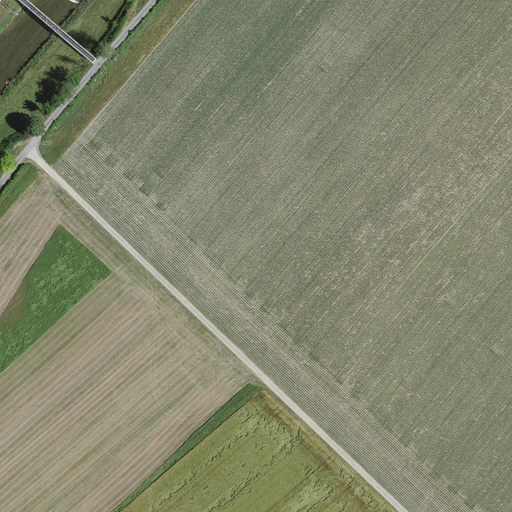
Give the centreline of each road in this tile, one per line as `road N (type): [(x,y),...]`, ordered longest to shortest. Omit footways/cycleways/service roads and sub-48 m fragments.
road 1 (track): [(27,150),(404,511)]
road 2 (track): [(154,0),(0,184)]
